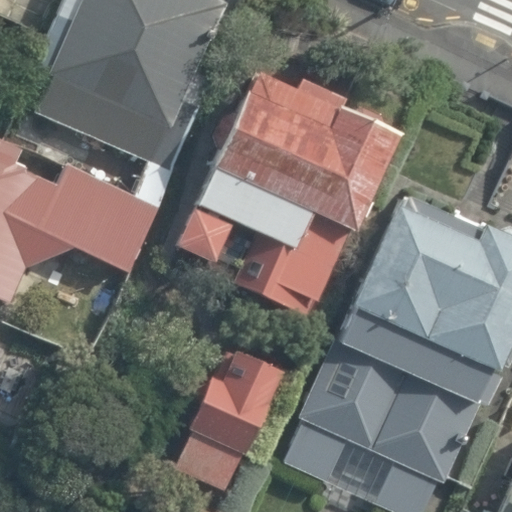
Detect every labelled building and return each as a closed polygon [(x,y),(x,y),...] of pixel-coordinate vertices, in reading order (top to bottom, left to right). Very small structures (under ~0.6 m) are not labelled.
[(227,0),(55,0),(13,97),(159,160),(227,0)] [(389,129),(239,65),(162,243),(312,307),(389,129)] [(0,302),(8,306),(23,266),(70,248),(123,275),(156,204),(0,130),(0,302)] [(424,511),(511,317),(511,243),(396,192),(269,472),(358,511),(424,511)] [(275,376),(216,349),(168,472),(223,496),(275,376)] [(511,511),(511,454),(486,511),(511,511)]
